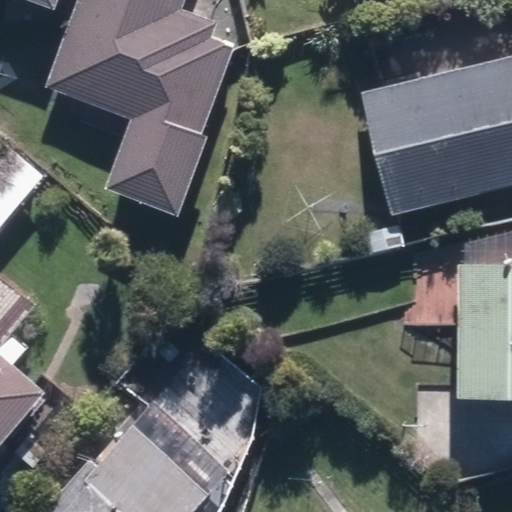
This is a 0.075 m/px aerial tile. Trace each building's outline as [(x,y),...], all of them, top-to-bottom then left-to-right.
[(59,0),(15,0),(54,15),(59,0)] [(187,0),(82,0),(48,90),(134,123),(107,195),(179,222),(209,143),(202,140),(236,50),(212,41),(217,27),(182,14),(187,0)] [(392,220),(511,191),(511,59),(362,95),(392,220)] [(0,168),(0,234),(46,181),(14,153),(0,168)] [(459,267),(458,402),(511,403),(511,233),(466,246),(466,268),(459,267)] [(0,455),(50,397),(17,368),(32,350),(16,337),(39,310),(0,276),(0,455)] [(222,511),(256,438),(265,390),(177,315),(119,382),(149,408),(99,465),(91,459),(45,511),(222,511)]
